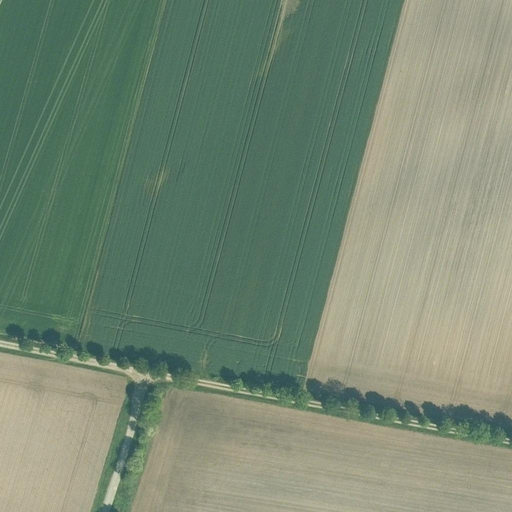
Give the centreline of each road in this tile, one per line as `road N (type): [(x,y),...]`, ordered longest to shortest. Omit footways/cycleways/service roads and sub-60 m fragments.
road 1 (track): [(145,371),(511,440)]
road 2 (track): [(145,371),(0,344)]
road 3 (track): [(104,511),(145,371)]
